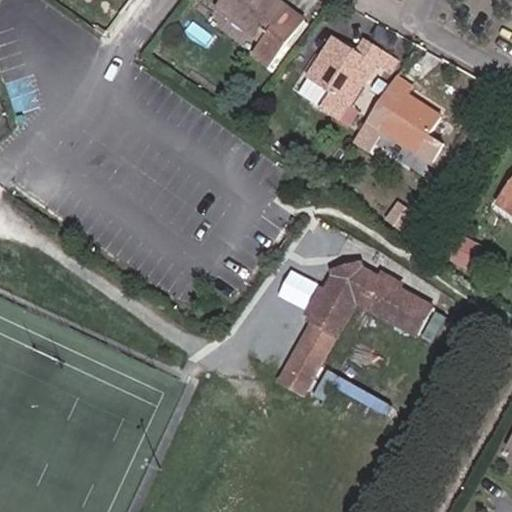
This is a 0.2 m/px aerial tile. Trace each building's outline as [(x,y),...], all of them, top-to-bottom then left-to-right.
[(292,0),(234,0),(229,7),(274,42),(267,51),(284,61),(317,18),(292,0)] [(383,64),(391,68),(402,51),(379,37),(369,53),(342,36),(315,74),(337,88),(328,104),(346,116),(357,101),(383,64)] [(412,57),(402,51),(391,68),(400,75),(402,73),(412,57)] [(416,82),(402,73),(400,75),(360,142),(377,152),(392,128),(424,146),(435,130),(445,115),(411,92),(416,82)] [(337,88),(315,74),(303,91),(326,107),(328,104),(337,88)] [(357,101),(346,116),(354,122),(365,106),(357,101)] [(437,155),(448,139),(435,130),(424,146),(437,155)] [(511,188),(501,203),(511,209),(511,188)] [(348,294),(410,327),(426,301),(392,282),(390,286),(371,277),(374,272),(363,266),(360,270),(351,265),(331,268),(324,282),(319,280),(298,315),(304,319),(274,375),(296,389),(348,294)]
